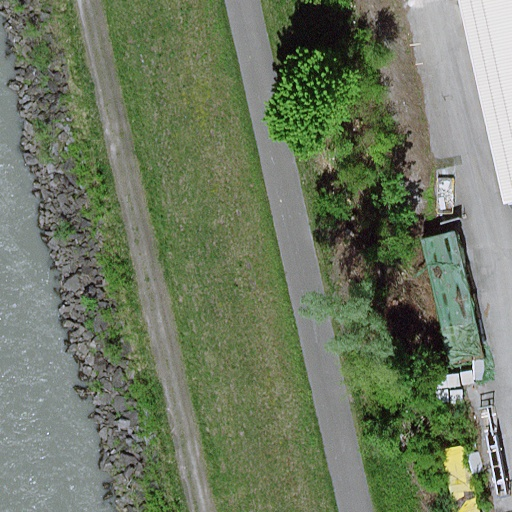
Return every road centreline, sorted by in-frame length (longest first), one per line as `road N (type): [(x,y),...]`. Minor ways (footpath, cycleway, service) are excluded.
road 1 (track): [(202,511),(86,0)]
road 2 (track): [(242,0),(356,511)]
